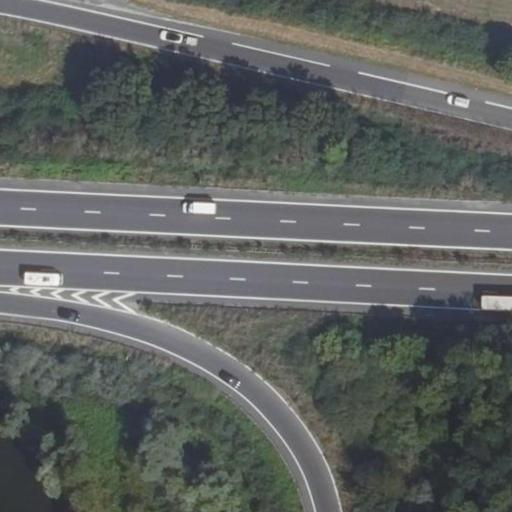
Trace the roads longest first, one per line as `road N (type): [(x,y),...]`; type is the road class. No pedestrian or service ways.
road 1 (trunk): [(511,122),(0,2)]
road 2 (trunk): [(511,231),(0,205)]
road 3 (trunk): [(0,268),(511,290)]
road 4 (trunk): [(0,306),(134,325),(208,358),(259,398),(293,441),(324,511)]
